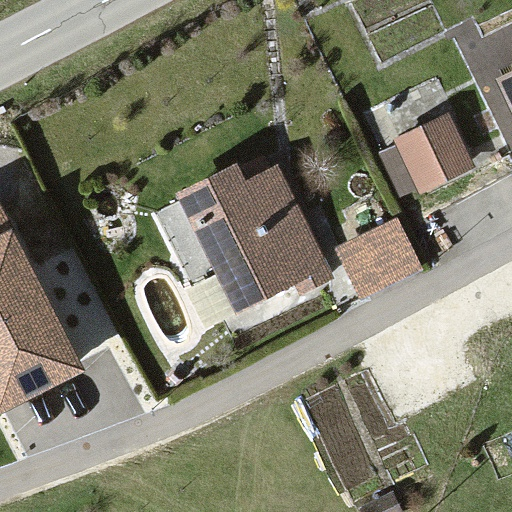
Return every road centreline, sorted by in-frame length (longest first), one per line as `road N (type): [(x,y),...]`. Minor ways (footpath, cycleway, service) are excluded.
road 1 (residential): [(0,487),(209,405),(511,244)]
road 2 (tertiary): [(121,0),(0,63)]
